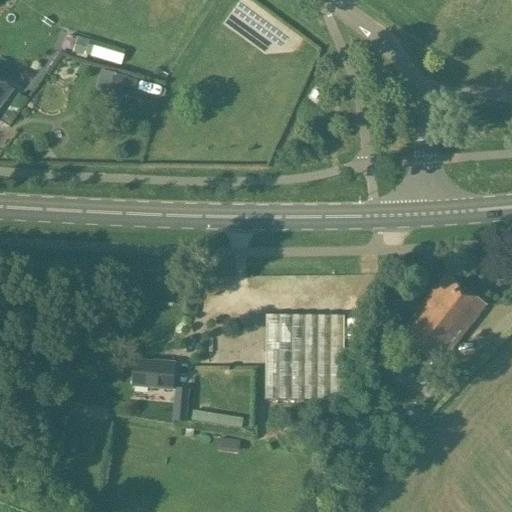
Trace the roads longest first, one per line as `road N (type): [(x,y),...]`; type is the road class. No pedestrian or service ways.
road 1 (primary): [(426,215),(111,215),(0,206)]
road 2 (residential): [(417,88),(402,58),(335,0)]
